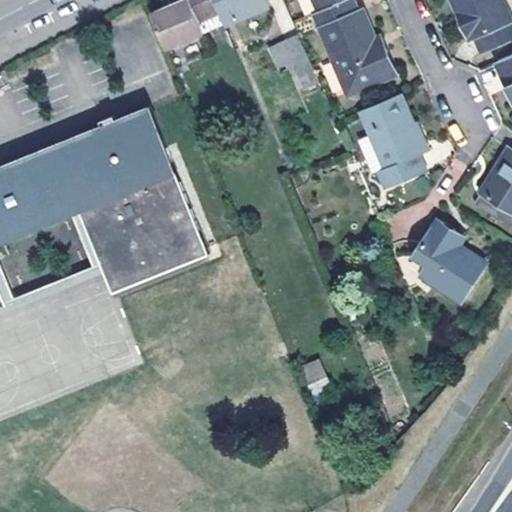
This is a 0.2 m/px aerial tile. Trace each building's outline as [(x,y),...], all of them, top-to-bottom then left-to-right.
[(196,22),(218,13),(212,0),(167,0),(168,1),(149,8),(164,45),(200,30),(196,22)] [(264,0),(212,0),(218,13),(222,24),(267,6),(264,0)] [(318,0),(323,11),(350,0),(318,0)] [(381,52),(376,40),(364,10),(360,12),(355,0),(350,0),(323,11),(319,13),(351,94),(398,74),(388,49),(381,52)] [(511,24),(502,0),(453,0),(471,41),(474,40),(479,52),(511,37),(511,24)] [(307,87),(321,81),(300,32),(286,39),(307,87)] [(383,37),(376,40),(381,52),(388,49),(383,37)] [(511,55),(499,61),(511,90),(511,55)] [(400,93),(361,109),(386,167),(380,169),(387,185),(426,169),(420,154),(425,151),(413,123),(400,93)] [(151,105),(0,164),(0,170),(153,110),(151,105)] [(0,303),(8,300),(0,279),(0,236),(83,204),(115,285),(209,248),(153,110),(0,170),(0,303)] [(417,121),(413,123),(425,151),(429,149),(417,121)] [(500,204),(511,211),(511,150),(509,148),(489,179),(481,192),(500,204)] [(511,225),(511,211),(500,204),(481,192),(473,203),(511,227),(511,225)] [(458,231),(439,219),(416,256),(429,265),(422,276),(461,300),(485,261),(459,244),(453,240),(458,231)] [(465,235),(458,231),(453,240),(459,244),(465,235)] [(319,358),(301,365),(312,392),(330,384),(319,358)]
